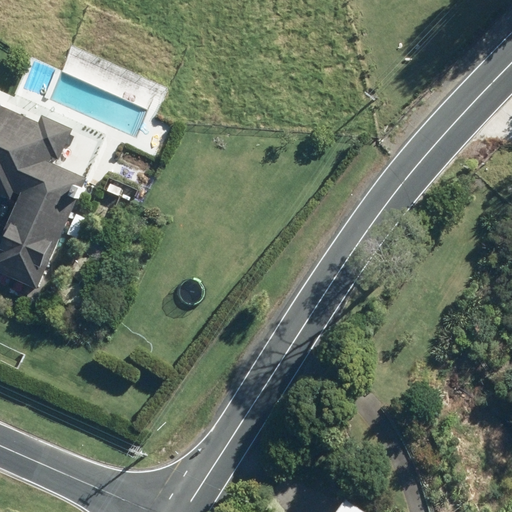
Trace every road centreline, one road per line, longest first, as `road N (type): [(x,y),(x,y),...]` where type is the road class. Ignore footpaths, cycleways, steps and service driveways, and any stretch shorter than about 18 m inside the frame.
road 1 (tertiary): [(511,60),(422,152),(185,511)]
road 2 (unclassified): [(153,511),(0,444)]
